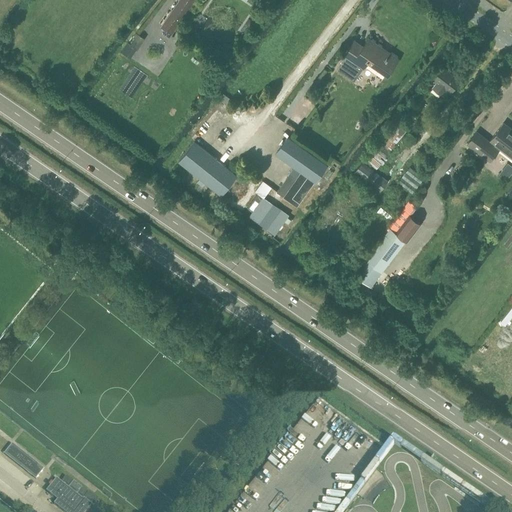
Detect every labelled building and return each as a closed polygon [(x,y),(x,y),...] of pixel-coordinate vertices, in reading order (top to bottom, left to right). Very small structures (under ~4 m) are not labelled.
[(193,0),(179,0),(162,26),(172,32),(193,0)] [(130,44),(138,50),(145,38),(138,33),(130,44)] [(382,49),(384,48),(369,38),(364,46),(355,40),(345,55),(347,56),(338,69),(354,80),(364,67),(363,67),(368,60),(387,74),(398,58),(390,52),(388,54),(382,49)] [(433,87),(442,94),(446,88),(450,92),(460,79),(443,66),(433,78),(437,81),(433,87)] [(477,131),(468,142),(490,160),(500,148),(511,156),(511,129),(503,123),(489,141),(477,131)] [(315,182),(319,177),(328,164),(288,136),(275,153),(301,171),(296,178),(290,174),(277,191),(284,196),(297,205),(315,181),(315,182)] [(179,160),(200,177),(222,194),(237,175),(194,141),(179,160)] [(389,180),(363,161),(355,171),(374,185),(371,189),(378,194),(381,191),(389,180)] [(410,166),(398,182),(413,193),(425,177),(410,166)] [(248,215),(273,233),(288,213),(263,195),(248,215)] [(394,210),(398,214),(406,204),(401,201),(394,210)] [(378,211),(390,221),(394,217),(381,206),(378,211)] [(398,232),(410,216),(402,210),(389,227),(391,228),(366,259),(382,271),(407,239),(398,232)] [(419,223),(410,216),(398,232),(407,239),(419,223)] [(303,255),(315,264),(319,258),(313,254),(316,249),(311,245),(303,255)] [(367,260),(359,270),(372,280),(379,270),(367,260)] [(369,306),(376,311),(383,302),(376,296),(369,306)] [(12,445),(4,455),(36,480),(44,470),(12,445)] [(56,479),(52,484),(46,492),(57,501),(54,505),(62,511),(86,511),(92,506),(84,500),(83,501),(56,479)]
